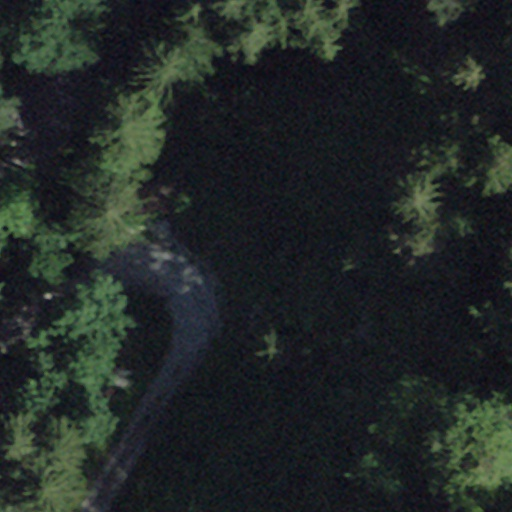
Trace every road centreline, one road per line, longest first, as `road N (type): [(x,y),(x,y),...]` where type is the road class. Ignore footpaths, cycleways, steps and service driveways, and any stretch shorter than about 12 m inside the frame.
road 1 (track): [(102,511),(216,369),(230,315),(216,282),(182,254),(125,258),(26,329),(0,337)]
road 2 (unclassified): [(77,104),(174,0)]
